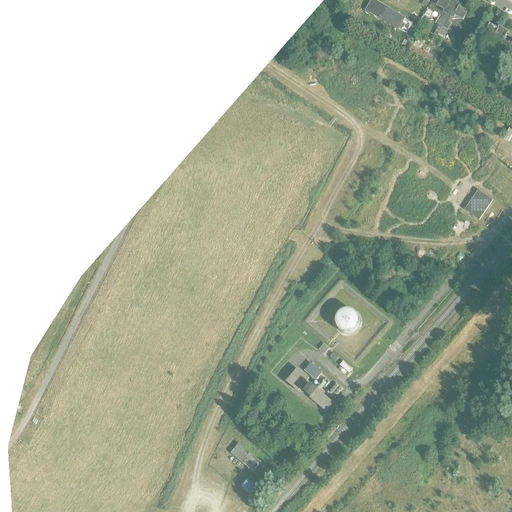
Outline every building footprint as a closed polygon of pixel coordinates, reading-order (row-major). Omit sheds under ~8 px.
[(406,17),(377,0),(371,0),(365,10),(399,30),(406,17)] [(463,5),(458,1),(455,0),(451,0),(451,1),(449,0),(440,0),(436,8),(447,14),(444,19),(441,17),(438,23),(444,27),(448,29),(452,23),(449,21),(452,17),(464,23),(470,12),(462,7),(463,5)] [(488,10),(477,4),(474,9),(485,15),(488,10)] [(511,47),(511,45),(511,35),(509,34),(510,32),(500,26),(499,28),(491,24),(486,33),(493,37),(486,50),(497,56),(504,43),(511,47)] [(408,41),(405,46),(425,58),(431,47),(424,43),(424,41),(425,39),(425,36),(423,34),(421,34),(419,36),(421,41),(421,43),(420,44),(415,41),(413,44),(408,41)] [(351,333),(358,329),(361,321),(358,312),(349,308),(340,311),(337,317),(336,320),(340,329),(349,333),(351,333)] [(324,342),(320,348),(326,353),(330,347),(324,342)] [(344,366),(347,361),(340,358),(337,363),(344,366)] [(312,362),(304,371),(316,380),(323,372),(312,362)] [(298,368),(287,381),(299,391),(310,378),(298,368)] [(334,380),(326,389),(333,395),(341,387),(334,380)] [(318,389),(312,384),(305,393),(327,412),(334,402),(321,391),(327,383),(324,381),(318,389)] [(251,469),(260,458),(237,439),(227,450),(251,469)] [(238,482),(248,491),(256,482),(246,473),(238,482)]
